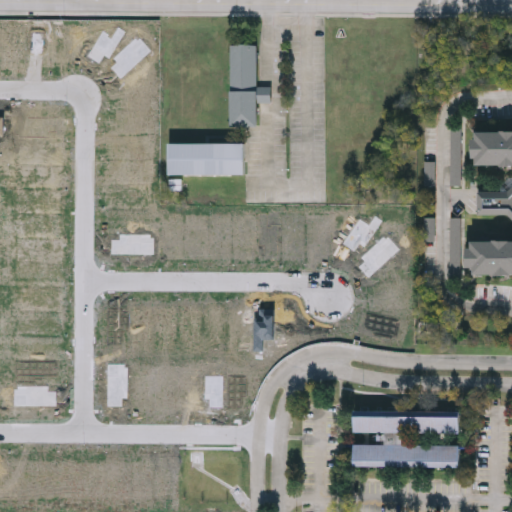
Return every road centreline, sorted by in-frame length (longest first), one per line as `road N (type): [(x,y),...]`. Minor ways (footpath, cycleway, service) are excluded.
road 1 (residential): [(82,432),(82,92)]
road 2 (residential): [(0,430),(259,434)]
road 3 (residential): [(84,278),(300,278),(329,296)]
road 4 (residential): [(511,364),(320,352),(292,363)]
road 5 (residential): [(302,376),(317,369),(406,383),(511,385)]
road 6 (tertiary): [(308,0),(511,1)]
road 7 (residential): [(292,363),(261,409),(258,511)]
road 8 (residential): [(278,511),(280,420),(302,376)]
